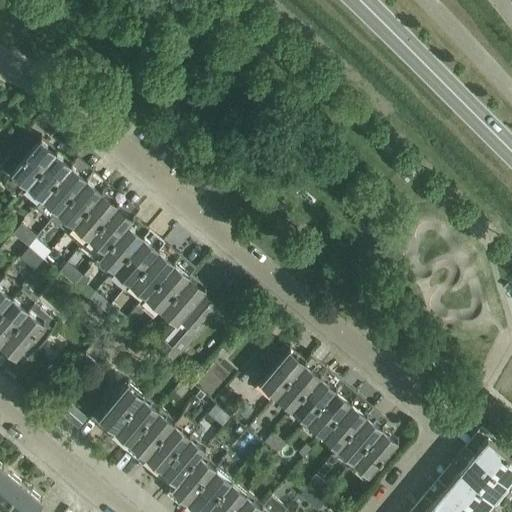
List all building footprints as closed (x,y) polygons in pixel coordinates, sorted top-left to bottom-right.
[(2,180),(19,193),(58,147),(41,133),(19,159),(10,152),(0,164),(9,172),(2,180)] [(58,147),(19,193),(20,194),(31,182),(45,193),(73,160),(58,147)] [(73,160),(45,193),(60,207),(88,173),(73,160)] [(88,173),(60,207),(75,219),(103,186),(88,173)] [(103,186),(75,219),(91,233),(119,199),(103,186)] [(91,233),(85,239),(100,252),(101,253),(130,218),(135,213),(119,199),(91,233)] [(130,218),(101,253),(116,266),(145,231),(130,218)] [(36,235),(38,233),(23,219),(14,230),(29,243),(36,235)] [(116,266),(110,273),(125,286),(131,279),(160,244),(145,231),(116,266)] [(160,244),(131,279),(146,291),(147,292),(176,257),(160,244)] [(34,249),(23,261),(33,269),(43,257),(34,249)] [(147,292),(146,291),(138,301),(153,314),(162,304),(191,270),(176,257),(147,292)] [(207,284),(191,270),(162,304),(178,318),(156,344),(174,359),(221,304),(203,289),(207,284)] [(83,272),(75,282),(81,287),(86,281),(89,278),(83,272)] [(0,279),(0,308),(14,292),(0,279)] [(14,292),(0,308),(0,338),(1,339),(35,298),(38,295),(23,282),(14,292)] [(96,289),(91,295),(105,308),(110,302),(96,289)] [(77,304),(97,321),(103,314),(100,312),(103,308),(90,297),(86,301),(83,298),(77,304)] [(35,298),(1,339),(0,339),(0,344),(4,348),(7,345),(17,352),(21,348),(27,353),(26,354),(27,354),(37,347),(45,339),(52,329),(57,318),(56,317),(55,318),(40,305),(41,304),(35,298)] [(256,362),(267,371),(261,378),(277,391),(306,357),(290,344),(284,351),(273,341),(261,356),(256,362)] [(306,357),(277,391),(292,404),(321,370),(306,357)] [(321,370),(292,404),(308,417),(337,383),(321,370)] [(100,412),(116,425),(145,391),(129,378),(100,412)] [(337,383),(308,417),(323,430),(352,396),(337,383)] [(145,391),(116,425),(131,439),(160,404),(145,391)] [(352,396),(323,430),(338,443),(367,409),(352,396)] [(69,399),(60,409),(79,425),(88,415),(69,399)] [(160,404),(131,439),(147,452),(176,417),(160,404)] [(338,443),(332,451),(347,464),(353,456),(383,422),(367,409),(338,443)] [(176,417),(147,452),(162,464),(191,430),(176,417)] [(383,422),(353,456),(370,470),(380,457),(388,448),(399,435),(383,422)] [(262,426),(256,433),(262,439),(268,432),(262,426)] [(191,430),(162,464),(177,477),(172,483),(173,484),(201,450),(206,443),(191,430)] [(473,450),(508,480),(511,475),(511,453),(487,433),(473,450)] [(388,448),(380,457),(386,463),(395,453),(388,448)] [(201,450),(173,484),(188,497),(217,463),(201,450)] [(460,467),(495,496),(508,480),(473,450),(460,467)] [(2,462),(0,464),(0,501),(1,502),(21,479),(2,462)] [(217,463),(188,497),(203,510),(232,476),(217,463)] [(446,483),(481,511),(495,496),(460,467),(446,483)] [(316,469),(308,479),(316,485),(324,475),(316,469)] [(232,476),(203,510),(205,511),(228,511),(247,489),(232,476)] [(21,479),(1,502),(0,503),(0,511),(4,511),(8,508),(12,511),(30,511),(36,507),(44,498),(21,479)] [(308,483),(300,493),(309,500),(317,490),(308,483)] [(433,499),(448,511),(481,511),(446,483),(433,499)] [(247,489),(228,511),(254,511),(263,502),(247,489)] [(263,502),(254,511),(280,511),(286,505),(271,493),(263,503),(263,502)] [(421,511),(448,511),(433,499),(421,511)]
